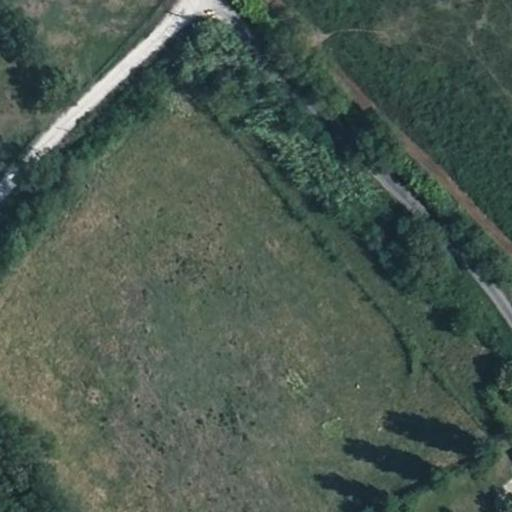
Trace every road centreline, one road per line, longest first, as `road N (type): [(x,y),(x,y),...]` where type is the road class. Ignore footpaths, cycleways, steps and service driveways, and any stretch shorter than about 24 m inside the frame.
road 1 (unclassified): [(209,0),(430,224),(511,325)]
road 2 (unknown): [(236,30),(0,261)]
